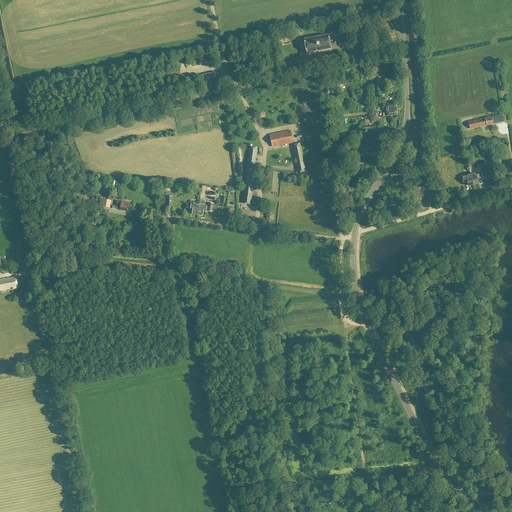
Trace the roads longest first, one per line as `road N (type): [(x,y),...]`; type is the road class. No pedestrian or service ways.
road 1 (track): [(342,237),(320,71),(11,133)]
road 2 (track): [(89,511),(40,270),(98,261),(168,267)]
road 3 (tertiary): [(483,511),(432,458),(365,324),(354,233)]
road 4 (tertiary): [(354,233),(405,123),(399,0)]
road 5 (unclassified): [(354,233),(335,238),(166,218)]
